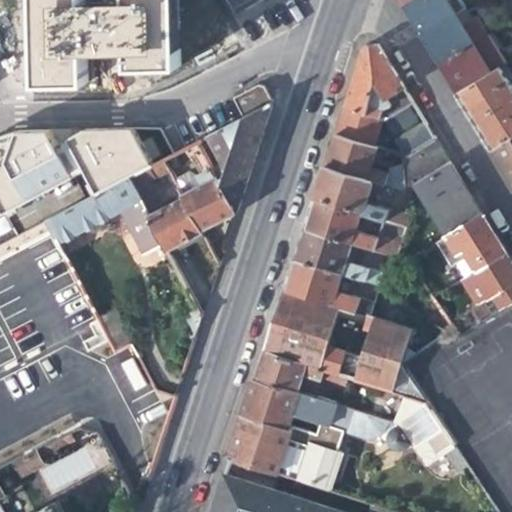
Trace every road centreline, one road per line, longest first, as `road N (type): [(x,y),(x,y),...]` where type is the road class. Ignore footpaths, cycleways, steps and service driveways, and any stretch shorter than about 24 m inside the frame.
road 1 (secondary): [(335,25),(174,511)]
road 2 (residential): [(335,25),(295,37),(174,100),(23,100),(0,112)]
road 3 (residential): [(511,221),(375,0)]
